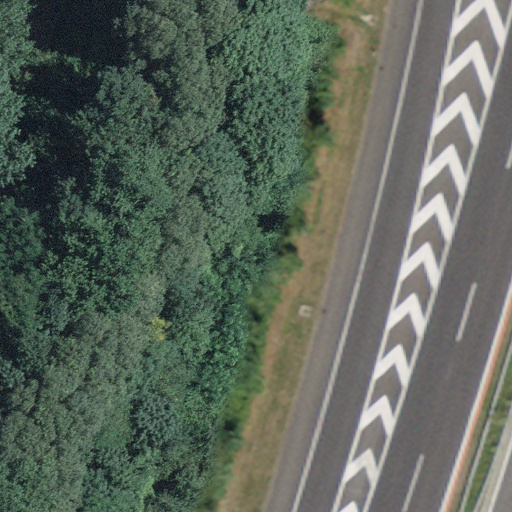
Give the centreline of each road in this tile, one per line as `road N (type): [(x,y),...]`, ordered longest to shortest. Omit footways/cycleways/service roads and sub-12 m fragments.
road 1 (motorway): [(439,0),(367,322),(313,511)]
road 2 (motorway): [(511,151),(403,511)]
